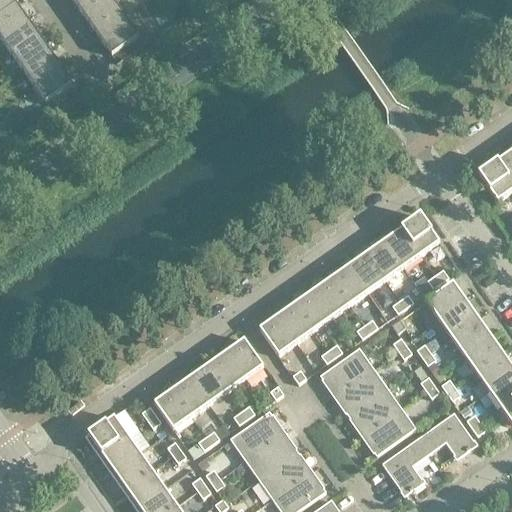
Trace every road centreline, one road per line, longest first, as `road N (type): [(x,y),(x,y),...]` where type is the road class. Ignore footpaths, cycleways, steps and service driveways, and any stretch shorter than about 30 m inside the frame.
road 1 (residential): [(52,462),(72,428),(437,174)]
road 2 (residential): [(511,280),(437,174)]
